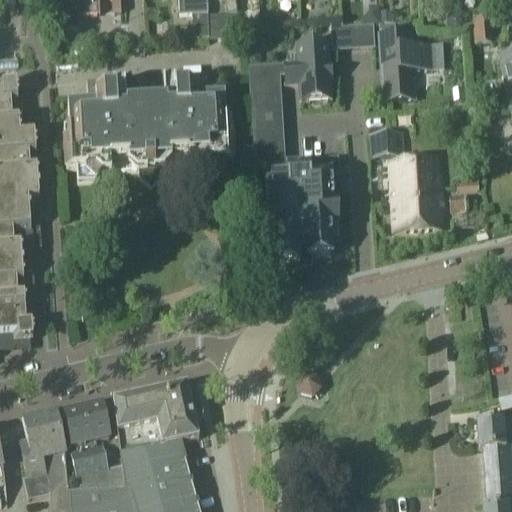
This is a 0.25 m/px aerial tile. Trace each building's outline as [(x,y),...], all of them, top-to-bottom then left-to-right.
[(121,16),(120,0),(61,0),(62,10),(117,7),(118,16),(121,16)] [(184,0),(185,12),(191,11),(193,38),(210,37),(207,0),(184,0)] [(234,0),(229,0),(224,1),(226,15),(236,13),(234,0)] [(493,44),(491,20),(474,22),(474,25),(475,45),(493,44)] [(342,25),(330,26),(332,54),(340,53),(344,53),(342,31),(342,25)] [(412,34),(378,35),(382,107),(416,105),(414,76),(445,73),(443,48),(412,50),(412,34)] [(297,90),(298,106),(300,106),(332,104),(331,84),(333,84),(332,80),(332,72),(331,67),(330,67),(328,44),(321,44),(321,41),(301,43),(301,46),(294,46),(295,65),(282,66),(284,91),(297,90)] [(509,105),(511,103),(511,56),(499,60),(509,105)] [(17,87),(0,87),(0,355),(30,353),(29,342),(33,341),(32,337),(38,337),(31,251),(41,251),(37,200),(39,200),(36,166),(38,165),(37,159),(36,158),(34,136),(20,137),(18,116),(22,116),(21,106),(18,106),(17,87)] [(204,99),(204,87),(174,88),(175,109),(167,110),(166,105),(125,107),(125,112),(117,113),(116,92),(87,93),(87,106),(67,107),(68,130),(63,130),(65,172),(76,171),(77,188),(94,187),(101,177),(197,172),(208,181),(224,180),(224,164),(234,163),(232,121),(226,121),(225,98),(204,99)] [(369,162),(402,160),(401,135),(368,137),(369,162)] [(418,195),(441,194),(439,161),(389,164),(392,206),(418,204),(418,195)] [(326,167),(266,171),(269,215),(264,215),(266,238),(274,238),(275,266),(298,264),(297,251),(307,250),(307,258),(331,257),(329,229),(338,228),(336,205),(332,205),(331,175),(327,175),(326,167)] [(418,204),(392,206),(394,235),(443,232),(441,194),(418,195),(418,204)] [(451,214),(465,213),(464,199),(450,200),(451,214)] [(483,366),(501,363),(498,340),(480,342),(483,366)] [(319,383),(305,381),(298,390),(300,400),(313,403),(322,394),(319,383)] [(134,511),(184,511),(166,447),(198,440),(185,386),(112,402),(122,471),(124,491),(128,490),(134,511)] [(511,397),(500,400),(502,412),(511,409),(511,397)] [(124,491),(122,471),(107,473),(101,450),(97,451),(95,443),(108,439),(101,407),(65,415),(72,448),(75,448),(77,454),(70,457),(76,480),(77,499),(68,499),(68,511),(134,511),(128,490),(124,491)] [(68,511),(68,499),(65,456),(56,417),(55,415),(22,423),(24,428),(28,444),(21,447),(29,481),(23,483),(27,501),(33,499),(49,496),(50,511),(48,511),(47,511),(68,511)] [(505,448),(504,421),(475,423),(477,452),(482,451),(486,507),(481,507),(481,511),(509,511),(509,506),(511,506),(511,470),(511,471),(510,448),(505,448)]
